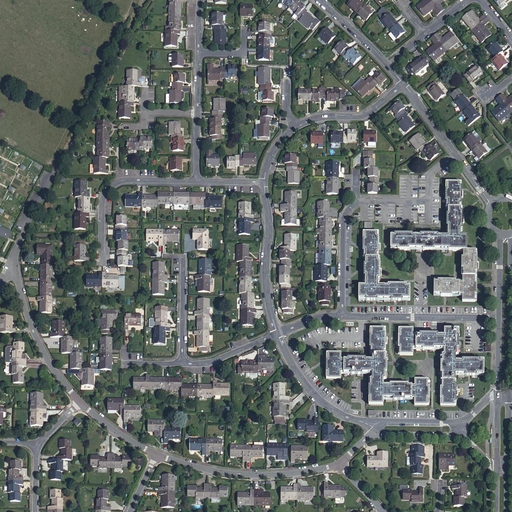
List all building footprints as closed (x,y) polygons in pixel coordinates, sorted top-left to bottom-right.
[(168,0),(168,16),(180,16),(179,0),(168,0)] [(297,0),(293,0),(288,6),(295,11),(293,13),(297,16),(299,14),(303,9),(300,6),(302,3),(297,0)] [(356,13),(363,5),(357,0),(351,0),(347,5),(356,13)] [(441,12),(431,0),(423,0),(416,6),(424,15),(432,9),(437,15),(441,12)] [(443,0),(431,0),(441,12),(444,9),(439,3),(443,0)] [(366,22),(373,14),(363,5),(356,13),(366,22)] [(240,17),(253,17),(253,7),(240,7),(240,17)] [(308,28),(311,30),(318,22),(315,20),(314,21),(304,13),(306,11),(303,9),(299,14),(297,16),(300,19),(298,21),(307,29),(308,28)] [(462,18),(472,30),(488,18),(485,15),(479,20),(471,11),(462,18)] [(213,22),(213,26),(224,27),(224,23),(221,22),(221,14),(212,14),(211,22),(213,22)] [(168,31),(179,31),(180,16),(168,16),(168,28),(168,31)] [(389,16),(381,23),(388,32),(396,25),(389,16)] [(472,30),(481,42),(490,35),(484,27),(490,21),(488,18),(472,30)] [(257,33),(260,33),(260,37),(270,37),(270,33),(268,33),(268,25),(257,25),(257,33)] [(391,35),(395,41),(396,42),(404,35),(396,25),(388,32),(391,35)] [(213,26),(213,30),(216,30),(216,42),(226,43),(227,30),(224,30),(224,27),(213,26)] [(325,44),(333,37),(325,28),(317,36),(325,44)] [(179,35),(179,31),(168,31),(165,31),(165,47),(176,48),(176,35),(179,35)] [(447,51),(459,42),(451,32),(442,39),(437,32),(433,35),(447,51)] [(434,62),(447,51),(433,35),(430,38),(435,44),(426,52),(434,62)] [(257,40),(257,49),(268,49),(268,44),(268,41),(270,41),(270,37),(260,37),(260,40),(257,40)] [(338,50),(343,56),(351,48),(342,39),(335,47),(338,50)] [(486,49),(494,58),(499,53),(502,51),(495,42),(486,49)] [(343,56),(346,59),(348,57),(354,62),(361,56),(356,49),(354,52),(351,48),(343,56)] [(268,49),(257,49),(257,61),(268,61),(268,49)] [(499,53),(494,58),(491,60),(499,70),(507,63),(499,53)] [(169,67),(180,68),(181,56),(167,55),(166,56),(166,62),(167,63),(169,63),(169,67)] [(415,75),(427,65),(421,58),(409,68),(415,75)] [(228,69),(224,68),(224,78),(227,78),(228,75),(236,75),(237,66),(228,66),(228,69)] [(224,68),(220,68),(219,71),(213,71),(208,71),(207,80),(219,81),(220,78),(224,78),(224,68)] [(465,78),(471,85),(484,75),(477,68),(465,78)] [(125,71),(124,87),(132,87),(139,88),(139,84),(136,84),(135,71),(125,71)] [(259,84),(259,88),(270,87),(270,84),(268,83),(268,71),(257,71),(257,75),(257,83),(259,84)] [(368,78),(365,80),(372,88),(375,85),(377,87),(383,81),(377,74),(374,76),(370,80),(368,78)] [(176,85),(172,85),(172,88),(182,89),(182,85),(186,85),(186,76),(176,76),(176,85)] [(348,85),(351,89),(360,80),(358,77),(348,85)] [(365,80),(362,82),(360,80),(351,89),(358,96),(367,88),(369,90),(372,88),(365,80)] [(433,82),(426,88),(436,100),(443,95),(433,82)] [(132,103),(132,87),(124,87),(121,87),(121,103),(132,103)] [(259,88),(259,91),(262,91),(262,100),(272,100),(272,91),(270,91),(270,87),(259,88)] [(182,89),(172,88),(172,93),(169,93),(169,95),(166,95),(165,104),(179,104),(180,93),(182,93),(182,89)] [(318,102),(319,100),(322,100),(322,89),(318,89),(318,91),(309,91),(309,102),(318,102)] [(322,89),(322,100),(326,100),(326,102),(335,102),(335,91),(326,92),(326,89),(322,89)] [(297,91),(296,102),(309,102),(309,91),(297,91)] [(511,96),(508,99),(502,93),(499,96),(511,112),(511,111),(511,96)] [(452,102),(460,112),(468,105),(460,95),(452,102)] [(511,112),(499,96),(495,99),(500,105),(491,112),(498,121),(511,112)] [(395,115),(397,118),(405,112),(403,109),(405,107),(399,100),(391,106),(397,113),(395,115)] [(214,113),(214,117),(223,117),(223,113),(226,113),(227,101),(217,101),(216,112),(214,113)] [(121,103),(117,103),(117,119),(128,119),(129,107),(132,107),(132,103),(121,103)] [(460,112),(468,122),(464,125),(467,128),(479,118),(468,105),(460,112)] [(259,118),(259,122),(269,123),(269,118),(272,118),(272,110),(262,110),(261,118),(259,118)] [(397,118),(399,121),(397,123),(405,132),(413,126),(405,116),(407,114),(405,112),(397,118)] [(214,117),(214,120),(211,121),(211,131),(220,131),(220,121),(223,121),(223,117),(214,117)] [(259,122),(259,125),(257,125),(256,138),(266,138),(266,126),(269,126),(269,123),(259,122)] [(170,135),(170,139),(180,139),(180,135),(179,135),(179,123),(169,123),(168,135),(170,135)] [(98,126),(97,142),(108,142),(108,130),(112,130),(112,126),(109,126),(102,126),(98,126)] [(471,131),(463,138),(471,148),(482,139),(474,130),(471,131)] [(211,131),(210,137),(213,138),(213,141),(223,142),(223,137),(220,137),(220,131),(211,131)] [(344,144),(348,144),(348,141),(357,141),(357,131),(348,131),(348,134),(344,134),(344,144)] [(365,142),(378,142),(378,132),(365,132),(365,142)] [(311,143),(323,143),(323,133),(311,133),(311,143)] [(332,144),(344,144),(344,134),(332,134),(332,144)] [(417,149),(420,152),(428,145),(426,142),(424,144),(416,134),(408,141),(416,150),(417,149)] [(139,153),(143,153),(143,149),(152,149),(152,139),(143,139),(143,142),(139,142),(139,153)] [(170,139),(170,143),(173,143),(173,151),(182,152),(183,139),(180,139),(170,139)] [(471,148),(478,157),(487,150),(486,150),(489,148),(482,139),(471,148)] [(108,142),(97,142),(96,158),(104,158),(107,158),(108,142)] [(126,153),(139,153),(139,142),(126,142),(126,153)] [(420,152),(422,155),(425,153),(430,160),(439,154),(433,146),(431,148),(428,145),(420,152)] [(205,167),(218,167),(218,156),(212,156),(212,153),(206,153),(205,167)] [(238,165),(241,166),(242,163),(254,163),(255,153),(242,153),(242,156),(238,155),(238,165)] [(235,165),(238,165),(238,155),(234,155),(234,158),(226,158),(226,167),(234,168),(235,165)] [(289,164),(288,167),(299,167),(299,164),(297,164),(297,155),(287,155),(287,164),(289,164)] [(366,159),(365,168),(370,168),(375,168),(375,160),(374,159),(374,156),(364,155),(363,159),(366,159)] [(104,170),(104,158),(96,158),(93,158),(93,166),(89,166),(89,174),(107,174),(107,170),(104,170)] [(169,171),(180,172),(180,159),(169,159),(169,171)] [(327,162),(327,178),(338,178),(338,162),(327,162)] [(288,167),(288,171),(290,172),(290,184),(300,184),(300,172),(299,171),(299,167),(288,167)] [(371,176),(371,181),(381,181),(381,176),(379,176),(380,168),(375,168),(370,168),(369,176),(371,176)] [(327,178),(326,193),(337,194),(338,178),(327,178)] [(371,181),(371,184),(369,184),(369,193),(379,193),(380,184),(381,184),(381,181),(371,181)] [(460,251),(466,251),(466,236),(460,236),(460,229),(463,229),(463,212),(460,211),(461,207),(458,207),(458,203),(460,203),(460,186),(459,186),(459,181),(446,181),(446,188),(444,188),(444,200),(446,200),(446,207),(447,207),(447,214),(445,214),(445,226),(446,226),(446,237),(435,237),(434,235),(417,234),(416,236),(410,236),(410,235),(392,234),(392,236),(388,236),(388,248),(396,248),(396,250),(407,251),(407,249),(421,249),(421,251),(434,251),(434,249),(446,249),(446,251),(460,251)] [(78,198),(90,198),(90,195),(86,194),(87,182),(75,182),(75,198),(78,198)] [(282,205),(281,209),(296,209),(297,192),(288,192),(287,199),(286,199),(285,205),(282,205)] [(157,206),(173,206),(173,195),(157,194),(157,200),(157,206)] [(173,195),(173,206),(189,207),(189,195),(173,195)] [(205,207),(205,196),(189,195),(189,207),(205,207)] [(125,210),(141,211),(141,199),(141,196),(138,196),(138,199),(125,199),(125,210)] [(209,196),(205,196),(205,207),(205,210),(221,210),(221,199),(209,199),(209,196)] [(78,198),(78,213),(89,213),(90,198),(78,198)] [(141,211),(157,211),(157,206),(157,200),(141,199),(141,211)] [(320,218),(327,218),(327,203),(317,203),(316,218),(320,218)] [(249,205),(239,205),(238,221),(252,222),(252,218),(249,217),(249,205)] [(281,209),(281,212),(286,212),(285,218),(287,218),(287,225),(296,225),(296,209),(281,209)] [(75,213),(74,230),(85,230),(86,217),(89,217),(89,213),(78,213),(75,213)] [(118,226),(117,226),(117,230),(127,230),(127,226),(128,226),(129,217),(118,217),(118,226)] [(327,218),(320,218),(320,235),(331,235),(331,218),(327,218)] [(252,222),(238,221),(238,237),(248,237),(249,225),(252,225),(252,222)] [(0,236),(8,240),(12,232),(0,226),(0,236)] [(127,230),(117,230),(116,234),(118,234),(118,242),(119,242),(128,242),(128,234),(127,234),(127,230)] [(194,230),(194,240),(199,241),(199,251),(209,251),(209,231),(194,230)] [(159,242),(159,247),(164,247),(164,232),(148,231),(148,241),(153,241),(154,242),(159,242)] [(164,232),(164,247),(167,247),(167,243),(173,242),(173,241),(179,241),(180,232),(164,232)] [(401,299),(408,299),(408,288),(404,288),(404,286),(385,286),(385,287),(375,287),(375,281),(378,281),(378,262),(376,262),(376,258),(374,258),(374,254),(376,254),(376,237),(374,237),(374,233),(362,232),(362,239),(360,239),(360,251),(362,251),(361,257),(364,257),(364,264),(361,264),(361,276),(363,276),(363,286),(358,286),(358,298),(365,298),(364,301),(376,301),(376,299),(390,299),(390,301),(401,301),(401,299)] [(480,242),(484,238),(478,234),(475,238),(480,242)] [(331,235),(320,235),(320,241),(316,242),(315,250),(320,250),(331,250),(331,235)] [(286,248),(282,248),(282,252),(291,252),(297,252),(298,236),(288,236),(288,242),(287,243),(286,248)] [(75,242),(75,262),(89,262),(89,258),(86,258),(86,242),(75,242)] [(117,250),(117,253),(128,254),(128,250),(129,250),(129,242),(128,242),(119,242),(119,250),(117,250)] [(40,265),(50,266),(51,245),(35,245),(35,256),(41,256),(40,265)] [(248,247),(236,247),(236,263),(240,263),(251,263),(251,260),(248,259),(248,247)] [(331,250),(320,250),(319,266),(326,266),(331,266),(331,250)] [(466,251),(460,251),(460,258),(458,258),(457,269),(459,270),(459,277),(461,277),(461,283),(454,283),(453,281),(436,280),(436,283),(431,283),(431,295),(438,295),(438,297),(449,297),(450,295),(461,295),(461,302),(474,302),(474,296),(476,295),(477,284),(475,284),(475,274),(477,273),(477,255),(476,255),(475,251),(466,251)] [(281,260),(283,260),(283,264),(292,264),(293,261),(291,261),(291,252),(282,252),(281,260)] [(117,253),(117,258),(119,258),(119,267),(129,267),(129,258),(127,258),(128,254),(117,253)] [(212,277),(212,261),(201,261),(200,277),(211,277),(212,277)] [(164,263),(153,264),(152,279),(167,280),(167,276),(163,276),(164,263)] [(239,279),(251,279),(251,263),(240,263),(239,279)] [(292,264),(283,264),(282,268),(281,267),(281,276),(291,276),(291,268),(292,268),(292,264)] [(40,265),(39,265),(39,281),(50,282),(50,266),(40,265)] [(319,266),(315,266),(315,281),(326,281),(326,266),(319,266)] [(86,276),(86,289),(102,289),(102,273),(99,273),(98,277),(86,276)] [(102,273),(102,289),(118,289),(118,277),(106,277),(106,273),(102,273)] [(291,276),(281,276),(281,285),(282,285),(282,289),(292,289),(292,285),(291,285),(291,276)] [(211,277),(200,277),(196,277),(196,280),(200,280),(200,293),(210,293),(211,277)] [(167,280),(152,279),(152,295),(163,296),(164,284),(167,284),(167,280)] [(241,294),(251,295),(251,279),(239,279),(239,294),(241,294)] [(38,297),(50,297),(50,282),(39,281),(38,297)] [(329,300),(330,300),(330,285),(319,285),(319,300),(322,300),(329,300)] [(282,292),(284,292),(283,301),(293,301),(293,292),(292,293),(292,289),(282,289),(282,292)] [(241,310),(253,310),(253,295),(251,295),(241,294),(241,310)] [(50,314),(50,297),(38,297),(36,297),(35,301),(39,301),(38,313),(50,314)] [(196,313),(196,317),(199,317),(210,317),(211,300),(199,300),(199,312),(196,313)] [(293,301),(283,301),(283,309),(285,309),(285,313),(295,313),(295,309),(293,309),(293,301)] [(157,320),(156,328),(170,328),(170,324),(167,324),(167,308),(157,308),(157,320)] [(256,314),(256,310),(253,310),(241,310),(241,327),(253,327),(253,314),(256,314)] [(115,321),(116,312),(100,311),(100,319),(96,319),(96,329),(100,329),(100,332),(110,332),(110,321),(115,321)] [(140,315),(124,315),(123,331),(127,331),(127,326),(133,326),(133,325),(140,325),(140,315)] [(0,333),(16,334),(16,329),(11,329),(12,322),(13,321),(13,316),(1,316),(0,333)] [(198,333),(210,333),(210,317),(199,317),(198,333)] [(49,333),(49,338),(60,338),(63,338),(64,322),(52,321),(52,333),(49,333)] [(170,333),(170,328),(156,328),(154,328),(154,345),(165,345),(165,333),(170,333)] [(330,371),(330,379),(342,379),(343,371),(355,372),(354,374),(366,374),(366,372),(376,372),(375,380),(374,380),(374,387),(372,387),(372,399),(374,398),(374,405),(386,405),(387,399),(397,399),(397,401),(409,401),(409,399),(416,399),(416,405),(428,406),(428,400),(430,400),(431,388),(429,388),(429,381),(416,381),(416,387),(409,387),(409,385),(393,385),(393,387),(385,386),(386,380),(387,381),(388,374),(390,374),(390,363),(388,363),(388,356),(386,356),(387,352),(389,352),(389,334),(387,335),(387,331),(375,330),(375,337),(373,337),(372,348),(375,348),(374,354),(376,354),(376,360),(369,360),(368,358),(350,358),(350,360),(343,360),(343,354),(331,354),(330,360),(328,360),(327,370),(330,371)] [(399,349),(399,356),(411,357),(411,349),(420,349),(420,351),(431,351),(431,349),(443,350),(443,356),(442,356),(442,363),(440,363),(439,374),(442,373),(441,387),(440,387),(439,399),(441,399),(441,406),(453,406),(453,403),(455,403),(456,386),(453,385),(453,374),(464,374),(464,376),(475,376),(475,374),(482,374),(483,362),(478,362),(478,360),(461,360),(461,362),(454,361),(454,356),(456,356),(457,349),(459,349),(459,336),(456,337),(457,331),(444,331),(444,332),(444,336),(436,336),(436,334),(418,334),(418,336),(411,336),(412,331),(400,331),(400,337),(397,337),(397,349),(399,349)] [(209,349),(210,333),(198,333),(195,333),(195,336),(198,336),(198,348),(200,349),(200,353),(210,354),(210,349),(209,349)] [(18,342),(18,339),(16,338),(12,338),(12,342),(11,342),(10,347),(5,347),(2,350),(2,362),(8,363),(23,363),(23,359),(22,359),(23,358),(23,355),(22,354),(18,354),(18,351),(20,351),(20,342),(18,342)] [(72,338),(63,338),(60,338),(60,354),(69,354),(71,354),(72,338)] [(100,339),(99,354),(111,354),(111,339),(100,339)] [(80,354),(71,354),(69,354),(68,369),(77,369),(80,369),(80,354)] [(99,370),(110,370),(111,354),(99,354),(99,370)] [(261,356),(257,356),(257,363),(257,370),(272,370),(272,360),(261,359),(261,356)] [(257,373),(257,370),(257,363),(241,362),(241,364),(241,373),(245,373),(245,376),(247,376),(249,378),(254,378),(255,377),(256,373),(257,373)] [(18,366),(22,366),(23,363),(8,363),(7,374),(10,374),(9,383),(19,383),(20,374),(17,374),(18,366)] [(92,370),(89,370),(80,369),(77,369),(76,373),(80,374),(79,379),(79,385),(91,386),(92,370)] [(133,388),(149,388),(149,377),(149,374),(146,374),(145,377),(133,377),(133,388)] [(149,377),(149,388),(164,389),(165,377),(149,377)] [(164,389),(180,389),(180,385),(181,378),(165,377),(164,389)] [(217,380),(213,380),(213,385),(212,394),(228,394),(229,383),(217,382),(217,380)] [(273,384),(272,400),(287,401),(287,397),(282,397),(282,391),(281,391),(281,384),(273,384)] [(180,396),(197,396),(197,385),(180,385),(180,389),(180,396)] [(197,396),(212,397),(212,394),(213,385),(197,385),(197,396)] [(41,393),(29,392),(29,409),(34,409),(44,409),(44,405),(39,405),(40,397),(41,393)] [(123,406),(123,400),(107,400),(107,412),(114,412),(114,411),(119,411),(120,415),(123,415),(123,406)] [(272,400),(272,422),(273,422),(283,422),(283,417),(284,417),(284,412),(282,412),(283,404),(287,404),(287,401),(272,400)] [(139,406),(123,406),(123,415),(123,422),(127,422),(127,417),(133,417),(133,415),(139,416),(139,406)] [(34,409),(29,409),(28,425),(40,425),(40,420),(39,420),(39,413),(43,413),(44,409),(34,409)] [(77,426),(82,421),(78,417),(73,422),(77,426)] [(318,433),(318,426),(318,418),(314,418),(313,423),(306,423),(306,421),(298,421),(297,430),(306,430),(306,432),(318,433)] [(163,437),(163,428),(163,422),(147,422),(147,431),(154,431),(154,436),(155,437),(160,437),(163,437)] [(332,426),(322,426),(322,442),(342,442),(343,432),(333,432),(332,426)] [(174,428),(163,428),(163,437),(163,443),(166,443),(167,438),(172,438),(172,437),(179,437),(179,428),(174,428)] [(201,456),(205,456),(205,440),(188,440),(188,448),(195,449),(195,451),(201,451),(201,456)] [(205,456),(208,456),(209,451),(213,451),(214,449),(221,450),(221,441),(205,440),(205,456)] [(56,457),(55,460),(62,460),(69,461),(70,449),(68,449),(68,441),(59,441),(58,448),(60,449),(59,457),(56,457)] [(286,460),(286,445),(270,445),(270,453),(276,454),(276,455),(282,456),(282,460),(286,460)] [(242,457),(242,461),(246,461),(246,446),(230,447),(230,455),(236,456),(236,457),(242,457)] [(246,446),(246,461),(250,461),(250,457),(255,457),(255,456),(262,456),(262,446),(253,446),(246,446)] [(424,454),(424,446),(412,446),(411,453),(410,456),(406,456),(406,464),(410,464),(410,465),(412,465),(412,473),(421,473),(422,465),(420,465),(420,457),(425,457),(426,454),(424,454)] [(308,447),(292,447),(291,462),(295,462),(296,458),(303,458),(303,459),(307,459),(308,447)] [(366,468),(387,468),(387,453),(378,453),(377,458),(367,457),(366,468)] [(98,468),(110,468),(110,454),(106,454),(106,458),(98,458),(98,456),(89,456),(89,466),(98,466),(98,468)] [(110,468),(122,468),(122,467),(131,467),(131,457),(122,457),(122,459),(114,459),(114,454),(110,454),(110,468)] [(440,455),(439,470),(447,470),(449,468),(449,465),(456,465),(456,455),(440,455)] [(62,460),(55,460),(47,460),(47,464),(51,464),(51,471),(50,471),(49,480),(59,480),(60,472),(61,472),(62,460)] [(8,470),(7,481),(21,481),(21,477),(17,477),(17,470),(19,470),(19,462),(10,462),(9,470),(8,470)] [(159,489),(159,492),(174,493),(175,476),(163,476),(162,481),(164,481),(163,488),(159,489)] [(7,481),(7,493),(9,493),(9,501),(18,501),(19,492),(17,492),(17,484),(21,485),(21,481),(7,481)] [(328,483),(324,483),(324,499),(340,499),(340,498),(340,489),(340,487),(336,487),(335,488),(327,488),(328,483)] [(195,497),(195,498),(207,498),(207,484),(204,484),(203,489),(196,489),(196,487),(187,487),(187,496),(195,497)] [(207,484),(207,498),(211,498),(218,499),(219,497),(226,497),(227,487),(219,487),(218,489),(211,489),(211,484),(207,484)] [(280,488),(280,499),(296,500),(297,484),(293,485),(293,489),(285,489),(286,488),(280,488)] [(297,484),(296,500),(313,500),(313,488),(308,488),(308,489),(301,489),(301,484),(297,484)] [(455,497),(454,505),(465,505),(465,497),(467,497),(468,485),(461,485),(455,485),(453,485),(453,489),(457,489),(456,497),(455,497)] [(412,491),(412,489),(408,489),(404,489),(403,499),(412,499),(412,502),(423,502),(424,487),(420,487),(419,492),(412,491)] [(237,492),(237,504),(253,505),(253,489),(249,489),(249,494),(242,494),(242,492),(237,492)] [(253,489),(253,505),(269,505),(269,492),(265,493),(264,494),(257,494),(257,489),(253,489)] [(61,511),(62,500),(60,500),(60,492),(50,491),(50,500),(52,500),(52,507),(48,507),(48,510),(61,511)] [(159,492),(159,495),(164,496),(163,503),(162,503),(161,508),(174,509),(174,493),(159,492)] [(98,501),(96,501),(95,511),(110,511),(110,508),(105,509),(106,501),(108,501),(108,493),(98,493),(98,501)]
